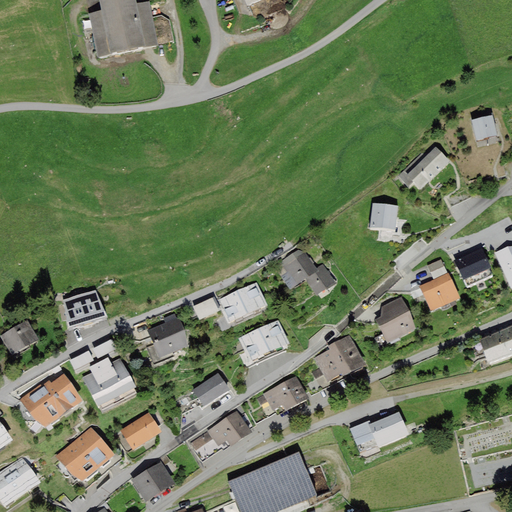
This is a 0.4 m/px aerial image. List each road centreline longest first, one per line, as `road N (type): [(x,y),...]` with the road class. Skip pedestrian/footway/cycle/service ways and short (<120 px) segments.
road 1 (unclassified): [(80,511),(132,468),(301,358),(511,180)]
road 2 (unclassified): [(148,511),(304,410),(511,315)]
road 3 (track): [(0,102),(175,99),(286,61),(378,0)]
road 4 (residential): [(0,394),(113,327),(213,288),(289,245)]
road 5 (track): [(233,452),(244,456),(334,417),(511,370)]
